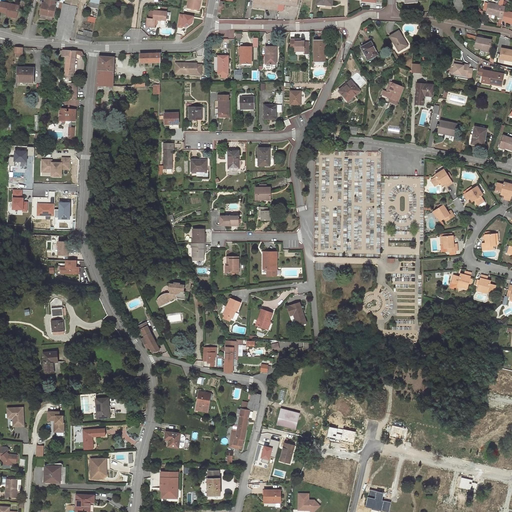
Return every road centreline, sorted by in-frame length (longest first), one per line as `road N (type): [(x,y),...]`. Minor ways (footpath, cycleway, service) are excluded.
road 1 (residential): [(93,48),(85,247),(113,314),(143,357)]
road 2 (residential): [(305,235),(311,154),(324,140),(511,168)]
road 3 (residential): [(143,357),(251,380),(263,391),(237,511)]
road 4 (residential): [(143,357),(152,408),(134,511)]
road 5 (residential): [(208,25),(353,23)]
road 6 (residential): [(303,356),(317,344),(305,235)]
road 7 (residential): [(392,16),(511,36)]
